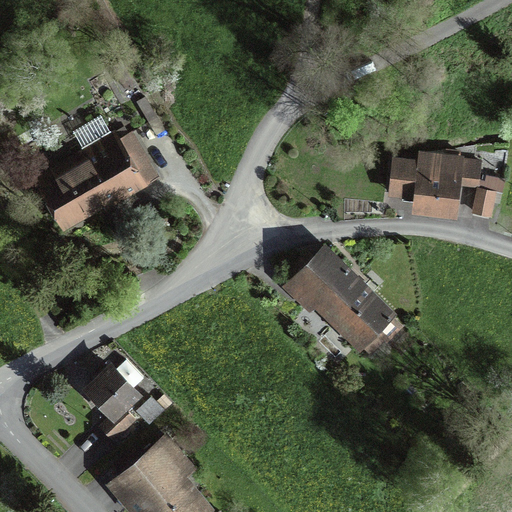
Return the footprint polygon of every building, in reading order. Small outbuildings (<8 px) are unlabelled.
[(141,185),(155,176),(130,134),(115,142),(111,134),(110,135),(109,135),(59,165),(50,153),(36,163),(41,173),(37,175),(64,221),(136,179),(140,187),(142,187),(141,185)] [(416,197),(416,205),(451,210),(457,159),(456,158),(421,154),(420,162),(405,160),(404,165),(393,164),(391,187),(395,187),(395,195),(416,197)] [(493,192),(476,189),(472,212),(488,216),(493,192)] [(311,262),(304,256),(288,273),(370,353),(383,340),(385,342),(400,326),(369,297),(371,294),(324,250),(311,262)] [(111,415),(98,427),(111,440),(133,419),(121,406),(135,394),(110,367),(105,362),(104,363),(109,368),(87,389),(111,415)] [(136,412),(147,423),(161,409),(150,398),(136,412)] [(166,438),(121,476),(151,511),(200,511),(201,511),(177,483),(193,470),(166,438)]
